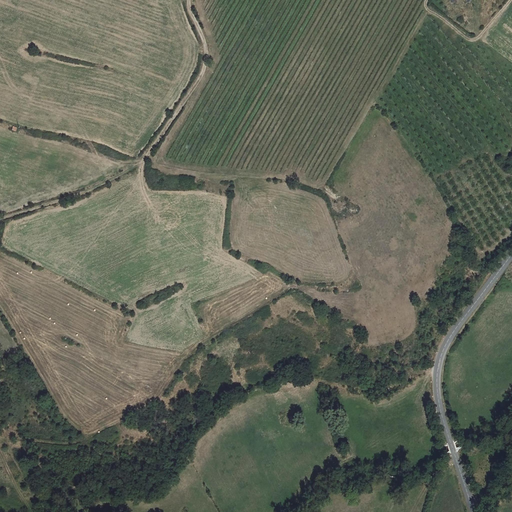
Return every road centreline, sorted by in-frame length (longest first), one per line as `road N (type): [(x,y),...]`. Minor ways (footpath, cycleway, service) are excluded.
road 1 (track): [(46,511),(5,440),(64,444),(117,423),(145,407),(205,338),(289,286)]
road 2 (track): [(189,0),(204,49),(199,73),(140,163),(0,219)]
road 3 (primary): [(473,511),(439,405),(437,370),(443,346),(511,254)]
